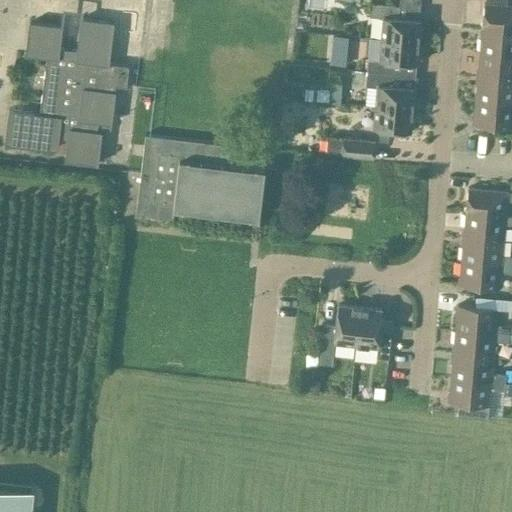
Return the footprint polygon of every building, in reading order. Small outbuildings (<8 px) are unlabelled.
[(383,18),(381,38),(418,42),(420,20),(399,18),(400,6),(371,3),(369,16),(383,18)] [(511,5),(484,3),(482,28),(511,30),(511,5)] [(115,85),(126,87),(128,65),(108,63),(113,22),(80,18),(76,50),(73,49),(73,44),(64,43),(63,48),(59,48),(62,26),(29,22),(25,54),(47,56),(40,113),(9,109),(5,142),(56,148),(58,138),(67,139),(65,159),(97,163),(101,131),(88,130),(90,120),(111,123),(115,85)] [(511,30),(482,28),(480,52),(511,54),(511,30)] [(330,33),(329,61),(343,62),(345,34),(330,33)] [(418,42),(381,38),(379,60),(368,59),(367,70),(394,73),(395,62),(417,64),(418,42)] [(511,54),(480,52),(478,76),(511,78),(511,54)] [(367,70),(366,86),(367,86),(377,87),(375,106),(412,110),(414,87),(393,86),(394,73),(367,70)] [(511,78),(478,76),(476,100),(511,102),(511,78)] [(330,82),(329,89),(328,101),(340,102),(342,83),(330,82)] [(511,102),(476,100),(473,124),(511,127),(511,102)] [(375,106),(373,128),(380,129),(389,130),(411,132),(412,110),(375,106)] [(388,142),(389,130),(380,129),(379,141),(388,142)] [(169,137),(146,134),(136,214),(172,218),(174,207),(258,218),(264,168),(227,164),(229,144),(169,137)] [(341,154),(373,157),(375,139),(342,136),(342,138),(327,137),(326,151),(341,153),(341,154)] [(505,216),(507,201),(511,201),(511,192),(508,192),(508,191),(468,188),(466,212),(505,216)] [(463,236),(503,240),(505,224),(511,225),(511,216),(505,216),(466,212),(463,236)] [(511,264),(511,256),(502,255),(503,240),(463,236),(461,260),(511,264)] [(500,272),(511,273),(511,264),(461,260),(459,285),(499,288),(500,272)] [(321,352),(320,362),(332,363),(333,353),(334,342),(356,344),(360,307),(338,304),(336,326),(324,324),(321,352)] [(457,305),(455,329),(508,334),(509,325),(499,324),(499,325),(496,325),(497,308),(457,305)] [(382,309),(360,307),(356,344),(378,346),(376,358),(389,359),(392,332),(380,330),(382,309)] [(508,342),(508,334),(455,329),(453,353),(493,357),(495,339),(496,339),(496,341),(508,342)] [(505,382),(506,373),(492,372),(493,357),(453,353),(451,377),(505,382)] [(451,377),(449,402),(457,402),(457,413),(487,417),(502,419),(504,390),(505,382),(451,377)] [(30,511),(34,488),(0,484),(0,511),(30,511)]
